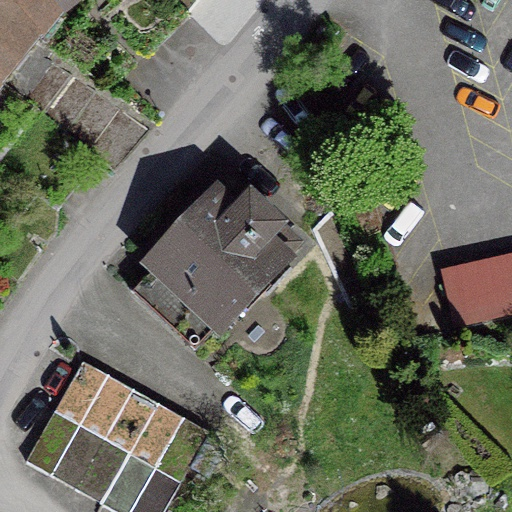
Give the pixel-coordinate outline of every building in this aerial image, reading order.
[(10,0),(0,0),(0,81),(40,27),(10,0)] [(10,0),(40,27),(53,4),(49,0),(10,0)] [(173,0),(110,0),(101,10),(146,57),(189,16),(173,0)] [(233,198),(135,291),(192,351),(291,258),(233,198)] [(458,324),(511,312),(511,257),(447,272),(458,324)] [(25,462),(114,511),(163,511),(208,433),(144,396),(82,362),(25,462)]
